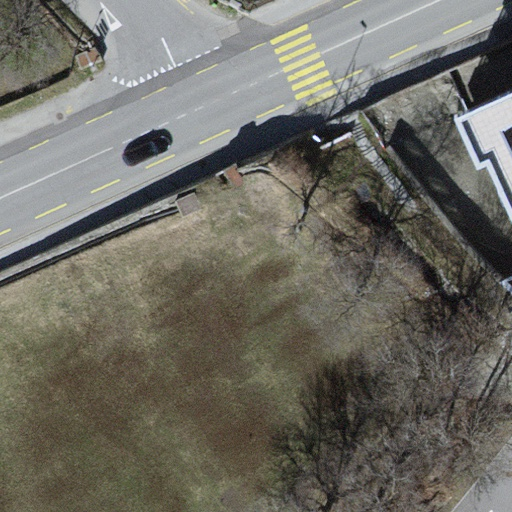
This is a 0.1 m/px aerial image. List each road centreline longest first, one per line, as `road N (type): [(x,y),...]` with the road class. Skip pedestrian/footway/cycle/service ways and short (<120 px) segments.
road 1 (unclassified): [(0,203),(225,101)]
road 2 (unclassified): [(225,101),(450,0)]
road 3 (residential): [(225,101),(126,0)]
